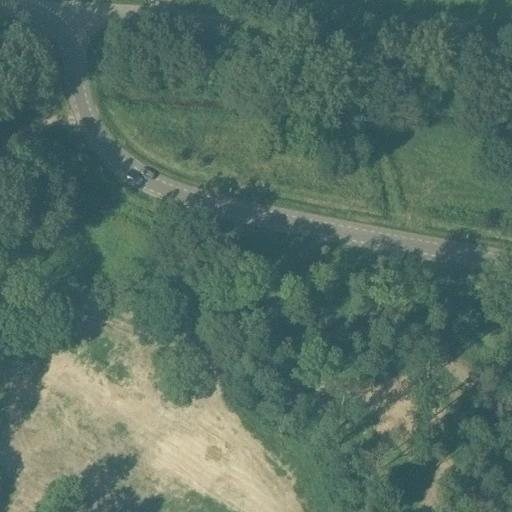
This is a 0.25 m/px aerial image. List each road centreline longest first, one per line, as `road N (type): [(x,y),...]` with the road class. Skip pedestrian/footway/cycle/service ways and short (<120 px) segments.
road 1 (unclassified): [(48,23),(67,42),(96,139),(142,180),(203,203),(511,264)]
road 2 (track): [(511,39),(372,51),(230,31)]
road 3 (unclassified): [(230,31),(85,14),(48,23)]
